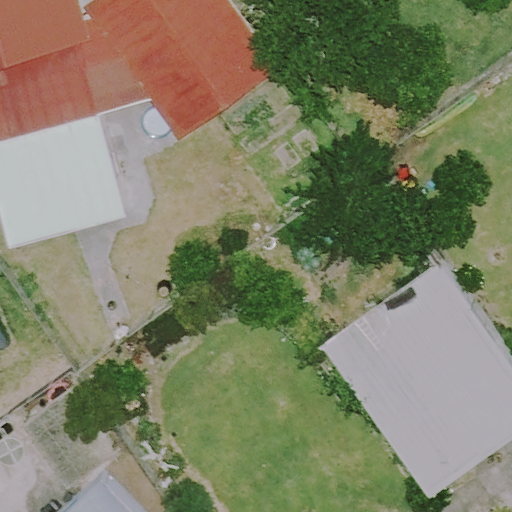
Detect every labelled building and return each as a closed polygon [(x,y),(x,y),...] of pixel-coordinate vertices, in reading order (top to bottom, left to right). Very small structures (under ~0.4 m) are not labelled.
[(0,0),(0,129),(26,235),(143,202),(117,101),(168,86),(196,125),(296,53),(257,0),(0,0)] [(511,436),(511,334),(452,252),(336,336),(445,485),(511,436)] [(0,346),(16,338),(0,307),(0,346)] [(173,511),(123,459),(66,511),(173,511)] [(511,511),(511,502),(498,511),(511,511)]
